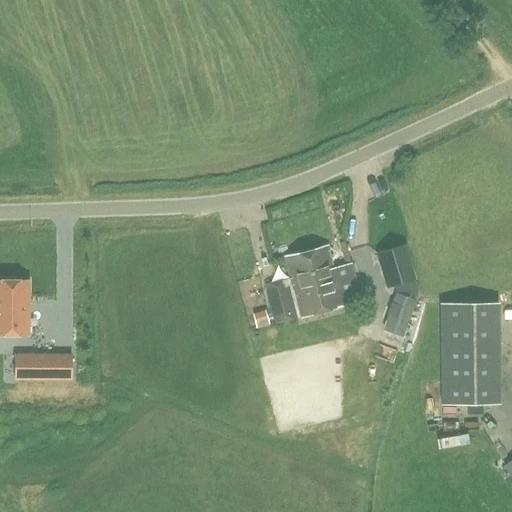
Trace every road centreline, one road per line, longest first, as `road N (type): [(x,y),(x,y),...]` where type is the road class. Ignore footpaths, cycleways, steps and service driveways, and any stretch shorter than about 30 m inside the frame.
road 1 (unclassified): [(0,214),(180,209),(291,188),(511,88)]
road 2 (track): [(213,205),(298,511)]
